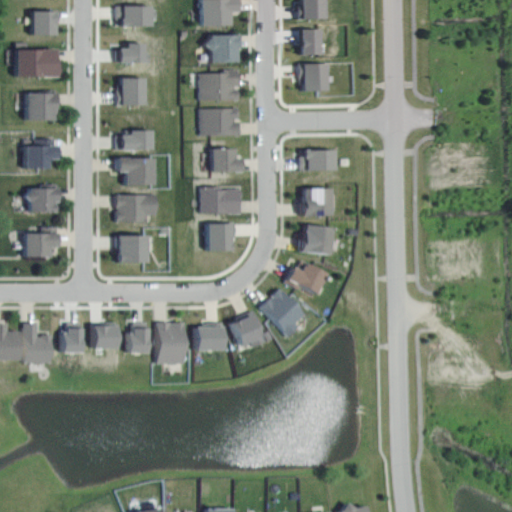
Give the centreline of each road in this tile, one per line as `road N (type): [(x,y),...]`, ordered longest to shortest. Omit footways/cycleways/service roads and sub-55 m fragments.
road 1 (tertiary): [(408,511),(399,432),(389,0)]
road 2 (residential): [(83,0),(86,294)]
road 3 (residential): [(258,269),(269,233),(263,0)]
road 4 (residential): [(0,294),(197,294),(242,285),(258,269)]
road 5 (residential): [(267,119),(393,118)]
